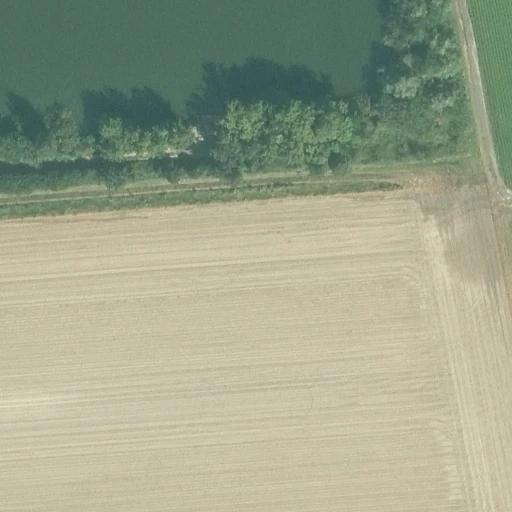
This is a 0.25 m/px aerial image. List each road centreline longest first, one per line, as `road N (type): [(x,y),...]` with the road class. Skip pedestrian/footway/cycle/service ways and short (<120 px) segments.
road 1 (track): [(193,156),(0,169)]
road 2 (track): [(458,0),(485,144)]
